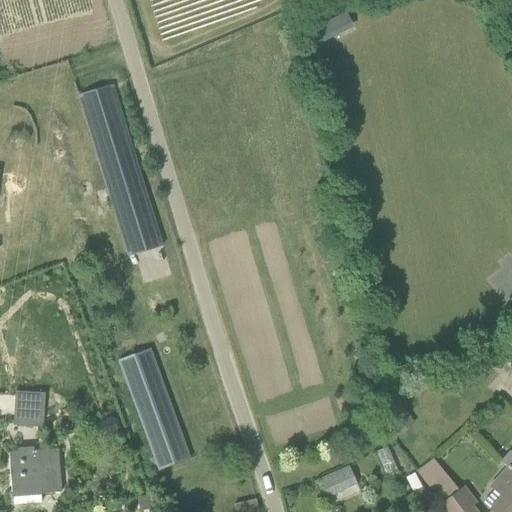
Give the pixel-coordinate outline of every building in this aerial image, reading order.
[(329,26),(313,34),(320,46),(335,38),(329,26)] [(113,85),(78,95),(128,257),(163,246),(113,85)] [(190,459),(150,349),(119,360),(158,471),(190,459)] [(15,392),(14,409),(44,411),(45,394),(15,392)] [(373,407),(395,439),(413,426),(391,394),(373,407)] [(14,409),(13,426),(43,428),(44,411),(14,409)] [(58,449),(9,453),(12,493),(13,493),(14,505),(41,503),(41,494),(61,492),(58,449)] [(501,496),(489,510),(491,511),(511,511),(511,453),(510,451),(500,462),(507,467),(490,487),(501,496)] [(441,502),(459,487),(433,457),(416,471),(441,502)] [(319,477),(328,497),(358,483),(349,464),(319,477)] [(476,511),(472,506),(475,503),(464,489),(443,505),(447,511),(476,511)] [(235,511),(257,511),(259,511),(256,500),(234,505),(235,511)]
